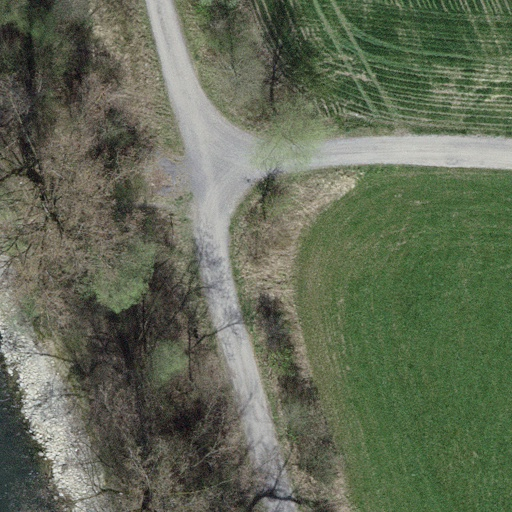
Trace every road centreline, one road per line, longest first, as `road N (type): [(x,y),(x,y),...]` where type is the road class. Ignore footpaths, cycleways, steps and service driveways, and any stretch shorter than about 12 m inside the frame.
road 1 (track): [(193,159),(232,333),(289,511)]
road 2 (track): [(511,154),(452,148),(193,159)]
